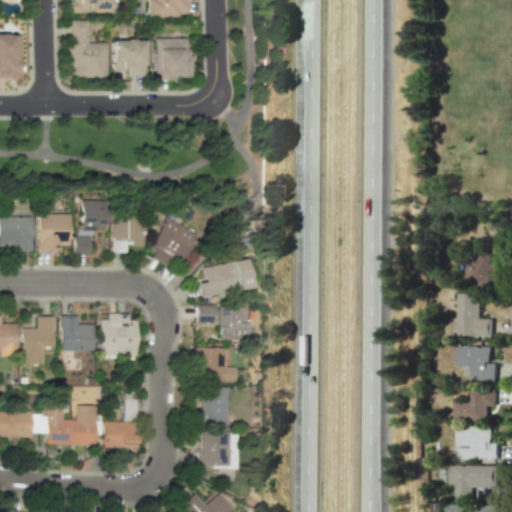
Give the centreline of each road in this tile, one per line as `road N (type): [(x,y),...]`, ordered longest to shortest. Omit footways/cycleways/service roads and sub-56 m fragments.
road 1 (motorway): [(368,511),(373,0)]
road 2 (motorway): [(309,0),(305,511)]
road 3 (residential): [(0,473),(101,487),(141,482),(158,466),(160,320),(153,297),(138,284),(0,280)]
road 4 (tertiary): [(0,104),(186,105),(212,97)]
